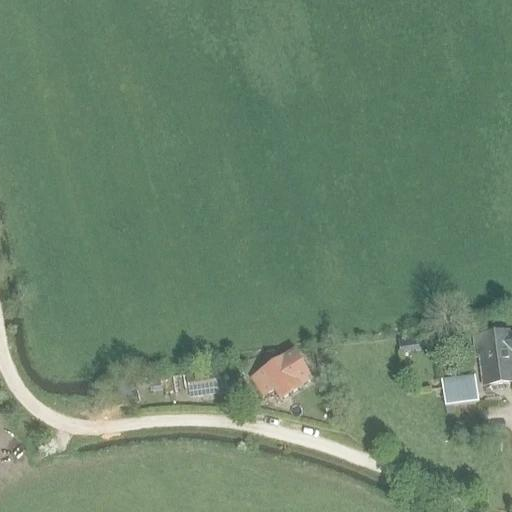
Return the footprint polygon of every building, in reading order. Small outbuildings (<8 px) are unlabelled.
[(511,335),(508,336),(507,333),(478,336),(481,357),(488,356),(491,384),(511,381),(511,357),(511,352),(511,351),(511,335)] [(281,359),(250,380),(261,397),(273,389),(280,401),(300,388),(297,385),(308,378),(292,353),(281,360),(281,359)] [(322,369),(319,353),(307,355),(310,371),(322,369)] [(445,376),(449,378),(453,375),(452,370),(448,368),(444,371),(445,376)] [(190,401),(227,395),(223,372),(186,377),(190,401)] [(445,409),(478,404),(475,377),(441,381),(445,409)]
